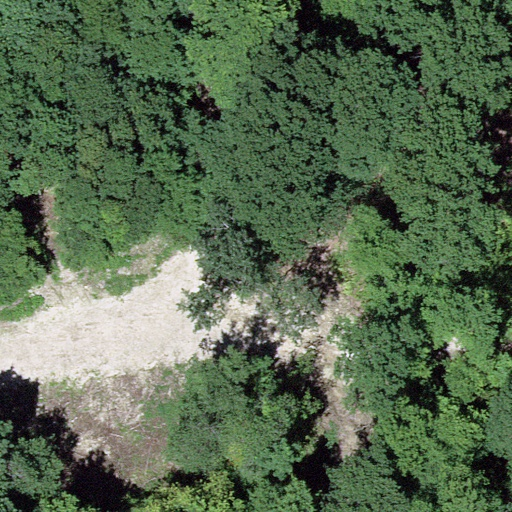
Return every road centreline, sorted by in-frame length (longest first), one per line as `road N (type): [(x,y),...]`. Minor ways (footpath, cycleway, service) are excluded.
road 1 (track): [(215,311),(234,144),(222,0)]
road 2 (track): [(215,311),(338,349),(472,330),(511,335)]
road 3 (track): [(0,353),(215,311)]
road 4 (track): [(319,511),(343,442),(338,349)]
